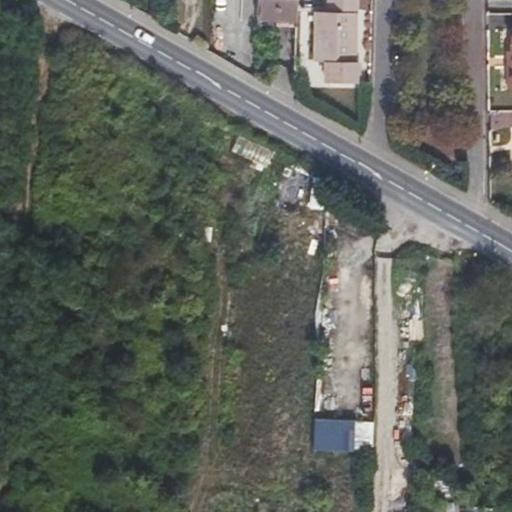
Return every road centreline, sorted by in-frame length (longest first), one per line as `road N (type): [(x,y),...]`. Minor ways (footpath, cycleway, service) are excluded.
road 1 (track): [(3,511),(47,0)]
road 2 (secondary): [(366,172),(64,0)]
road 3 (unknown): [(414,200),(395,238),(391,272),(385,511)]
road 4 (residential): [(464,229),(478,193),(473,0)]
road 5 (residential): [(385,0),(385,131),(366,172)]
